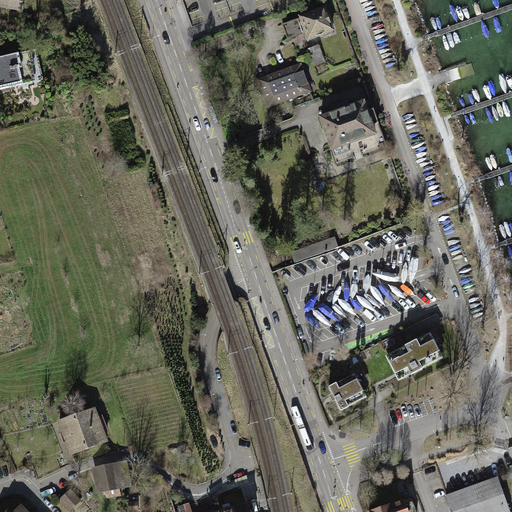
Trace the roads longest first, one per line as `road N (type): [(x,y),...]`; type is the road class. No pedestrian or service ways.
road 1 (primary): [(156,0),(321,464)]
road 2 (unclassified): [(321,464),(474,409),(476,357),(431,235)]
